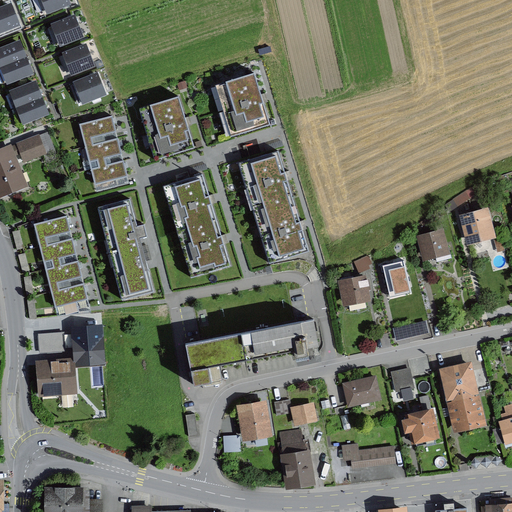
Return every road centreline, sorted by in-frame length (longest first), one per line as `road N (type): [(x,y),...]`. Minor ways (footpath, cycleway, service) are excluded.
road 1 (tertiary): [(203,491),(295,502),(511,480)]
road 2 (unclassified): [(33,456),(19,425),(14,307),(0,240)]
road 3 (residential): [(333,368),(231,392),(212,430),(203,491)]
road 4 (residential): [(511,331),(333,368)]
road 5 (tertiary): [(33,456),(53,451),(203,491)]
